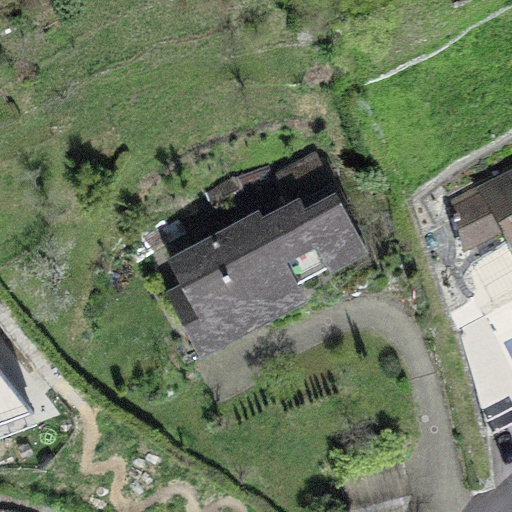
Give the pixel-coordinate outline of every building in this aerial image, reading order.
[(326,173),(169,257),(207,329),(235,314),(240,324),(301,292),(295,282),(334,261),(330,253),(360,238),(326,173)] [(511,183),(456,212),(465,251),(501,233),(511,254),(511,183)] [(511,375),(483,316),(462,327),(490,431),(511,421),(511,375)] [(0,362),(0,417),(34,405),(0,362)] [(400,462),(346,476),(353,505),(407,491),(400,462)]
